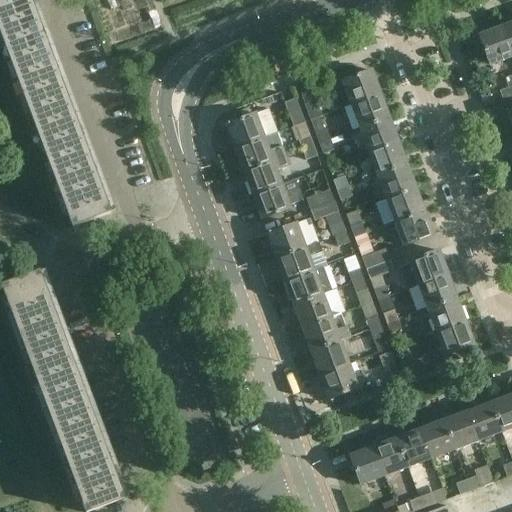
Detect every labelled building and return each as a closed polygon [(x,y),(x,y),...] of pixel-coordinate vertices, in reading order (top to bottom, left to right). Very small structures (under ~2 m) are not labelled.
[(30,0),(0,0),(0,37),(72,229),(111,214),(30,0)] [(511,53),(511,23),(502,27),(511,53)] [(490,66),(511,57),(511,53),(502,27),(479,36),(490,66)] [(344,86),(351,106),(381,95),(372,72),(356,77),(354,70),(330,78),(334,89),(344,86)] [(511,78),(504,81),(507,89),(500,92),(504,103),(511,100),(511,78)] [(322,117),(313,93),(302,98),(311,122),(322,117)] [(351,106),(360,130),(389,119),(381,95),(351,106)] [(285,104),(294,128),(305,123),(297,100),(285,104)] [(226,126),(235,150),(265,139),(256,115),(226,126)] [(360,130),(369,153),(398,142),(389,119),(360,130)] [(316,135),(319,145),(331,141),(327,131),(316,135)] [(284,159),(280,150),(275,135),(265,139),(235,150),(244,174),(284,159)] [(299,141),(303,152),(314,147),(311,137),(299,141)] [(335,151),(331,141),(319,145),(323,155),(335,151)] [(369,153),(378,177),(407,166),(398,142),(369,153)] [(303,152),(307,162),(318,157),(314,147),(303,152)] [(244,174),(253,197),(282,186),(277,172),(287,168),(284,159),(244,174)] [(378,177),(387,200),(416,190),(407,166),(378,177)] [(333,182),(337,192),(349,188),(345,177),(333,182)] [(282,186),(253,197),(262,221),(291,210),(290,206),(302,201),(299,191),(286,196),(282,186)] [(352,198),(349,188),(337,192),(341,202),(352,198)] [(387,200),(395,224),(425,213),(416,190),(387,200)] [(306,200),(310,211),(335,202),(331,191),(306,200)] [(310,211),(315,223),(339,214),(335,202),(310,211)] [(434,237),(425,213),(395,224),(404,248),(434,237)] [(339,214),(326,219),(332,237),(346,232),(339,214)] [(366,235),(362,224),(351,228),(355,239),(366,235)] [(267,236),(276,260),(306,249),(297,225),(267,236)] [(335,238),(339,249),(350,245),(346,234),(335,238)] [(276,260),(285,284),(314,273),(308,256),(320,252),(317,245),(306,249),(276,260)] [(390,261),(386,250),(362,259),(366,270),(390,261)] [(410,263),(419,287),(448,276),(454,274),(449,260),(443,262),(439,252),(410,263)] [(166,271),(161,258),(147,263),(152,276),(166,271)] [(395,273),(390,261),(366,270),(370,282),(395,273)] [(349,275),(352,285),(364,281),(360,271),(349,275)] [(84,511),(91,511),(124,500),(39,272),(0,286),(84,511)] [(285,284),(293,307),(323,296),(314,273),(285,284)] [(457,299),(448,276),(419,287),(428,310),(457,299)] [(352,285),(356,295),(368,291),(364,281),(352,285)] [(387,299),(384,291),(375,294),(378,302),(387,299)] [(332,320),(323,296),(293,307),(302,331),(332,320)] [(457,299),(428,310),(436,334),(466,323),(457,299)] [(383,316),(387,326),(398,321),(394,311),(383,316)] [(339,317),(332,320),(302,331),(311,354),(341,343),(348,340),(339,317)] [(366,322),(370,332),(381,328),(378,318),(366,322)] [(402,331),(398,321),(387,326),(390,336),(402,331)] [(449,366),(467,359),(464,351),(475,347),(466,323),(436,334),(449,366)] [(370,332),(373,342),(385,338),(381,328),(370,332)] [(311,354),(320,378),(349,367),(341,343),(311,354)] [(412,358),(400,363),(407,381),(419,377),(412,358)] [(383,369),(387,379),(399,375),(395,365),(383,369)] [(358,390),(349,367),(320,378),(328,401),(358,390)] [(501,434),(511,429),(511,396),(490,404),(501,434)] [(478,442),(501,434),(490,404),(467,413),(478,442)] [(444,421),(455,451),(478,442),(467,413),(444,421)] [(431,460),(455,451),(444,421),(420,430),(431,460)] [(397,439),(408,469),(431,460),(420,430),(397,439)] [(384,478),(408,469),(397,439),(373,448),(384,478)] [(361,487),(384,478),(373,448),(349,457),(361,487)] [(511,464),(503,468),(507,480),(511,477),(511,464)] [(480,489),(476,478),(466,481),(470,493),(480,489)] [(460,497),(470,493),(466,481),(456,485),(460,497)] [(432,507),(428,495),(419,499),(423,510),(432,507)] [(412,511),(417,511),(423,510),(419,499),(409,502),(412,511)] [(397,511),(395,507),(393,502),(383,506),(385,511),(382,511),(397,511)]
